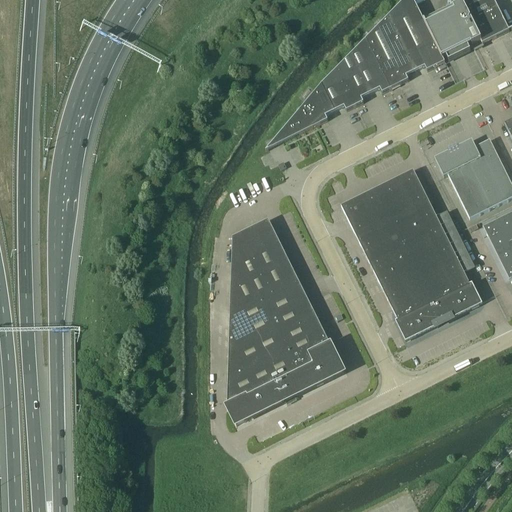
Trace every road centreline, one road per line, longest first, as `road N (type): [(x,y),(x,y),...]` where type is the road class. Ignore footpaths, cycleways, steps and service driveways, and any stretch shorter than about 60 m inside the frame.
road 1 (motorway): [(59,511),(57,176),(82,76),(123,0)]
road 2 (motorway): [(38,511),(24,250),(32,0)]
road 3 (unclassified): [(401,395),(299,185),(511,78)]
road 4 (motorway): [(0,294),(16,511)]
road 5 (unclassified): [(401,395),(261,466)]
road 6 (unclassified): [(511,339),(401,395)]
